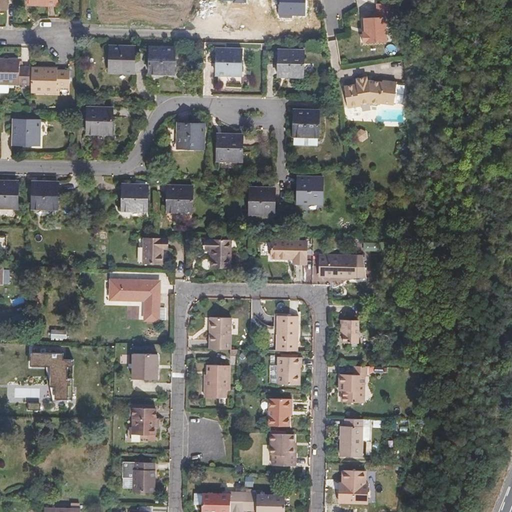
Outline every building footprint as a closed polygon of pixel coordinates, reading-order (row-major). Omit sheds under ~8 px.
[(390,17),(389,3),(374,4),(374,18),(362,18),(363,32),(360,33),(360,42),(383,41),(382,18),(390,17)] [(130,73),(130,47),(106,47),(106,73),(130,73)] [(171,75),(172,48),(146,48),(145,74),(171,75)] [(238,77),(239,52),(213,52),(213,77),(238,77)] [(301,78),(301,52),(275,52),(275,78),(301,78)] [(0,85),(29,86),(29,69),(22,68),(15,68),(15,63),(2,63),(2,60),(0,60),(0,85)] [(48,69),(29,69),(29,86),(29,93),(52,94),(52,88),(64,88),(64,69),(48,69)] [(390,104),(393,83),(381,81),(379,83),(364,82),(364,79),(356,79),(355,85),(342,87),(345,108),(357,107),(358,105),(367,103),(370,106),(374,107),(379,103),(390,104)] [(110,114),(83,114),(83,138),(110,138),(110,114)] [(316,139),(316,117),(290,117),(290,139),(316,139)] [(37,147),(38,121),(10,121),(10,147),(37,147)] [(201,150),(201,125),(176,125),(176,150),(201,150)] [(240,163),(240,135),(214,135),(214,163),(240,163)] [(320,205),(320,179),(295,178),(294,205),(320,205)] [(0,209),(15,209),(15,183),(0,182),(0,209)] [(54,210),(54,183),(29,183),(29,209),(54,210)] [(145,212),(145,186),(120,186),(120,212),(145,212)] [(189,213),(189,188),(164,187),(164,213),(189,213)] [(272,215),(272,189),(248,189),(247,215),(272,215)] [(163,248),(163,240),(142,240),(143,263),(158,263),(158,257),(158,248),(163,248)] [(227,271),(228,241),(209,240),(208,270),(218,270),(227,271)] [(303,266),(303,243),(268,243),(267,261),(279,261),(290,261),(290,266),(303,266)] [(360,253),(357,245),(350,247),(352,255),(360,253)] [(363,275),(360,259),(352,259),(351,257),(315,256),(315,275),(324,276),(334,276),(334,279),(351,279),(351,275),(363,275)] [(157,300),(157,281),(106,281),(105,301),(140,301),(140,320),(157,320),(157,300)] [(50,292),(49,310),(65,311),(66,293),(50,292)] [(274,316),(273,352),(291,353),(291,339),(295,339),(296,333),(296,316),(274,316)] [(208,330),(207,350),(224,351),(228,351),(229,318),(208,318),(208,330)] [(354,345),(355,321),(340,320),(339,334),(339,345),(354,345)] [(52,366),(51,403),(75,403),(75,378),(68,378),(68,365),(75,365),(75,358),(65,358),(65,352),(30,351),(30,366),(52,366)] [(155,368),(155,355),(130,354),(129,380),(154,380),(155,368)] [(296,370),(296,358),(276,358),(276,386),(296,386),(296,370)] [(226,391),(226,365),(207,365),(207,377),(204,377),(204,397),(215,397),(215,404),(222,404),(223,391),(226,391)] [(364,376),(364,369),(352,369),(352,375),(348,376),(347,382),(341,384),(341,391),(341,402),(359,402),(360,376),(364,376)] [(51,384),(8,384),(8,402),(28,402),(28,410),(42,410),(41,402),(51,402),(51,384)] [(289,411),(289,400),(268,400),(268,426),(286,426),(286,416),(286,411),(289,411)] [(125,434),(136,434),(144,434),(144,439),(144,441),(153,441),(153,424),(153,409),(127,408),(127,418),(129,418),(128,428),(125,428),(125,434)] [(358,458),(360,421),(343,420),(343,425),(337,425),(337,436),(336,457),(358,458)] [(291,446),(292,436),(268,435),(268,456),(291,457),(291,446)] [(294,457),(291,457),(268,456),(268,467),(293,468),(294,457)] [(153,472),(153,463),(131,462),(130,492),(149,492),(149,480),(153,480),(153,472)] [(342,477),(341,483),(341,491),(335,491),(335,504),(364,504),(364,486),(361,486),(362,473),(342,472),(342,477)] [(224,511),(225,511),(230,511),(236,511),(238,490),(225,490),(225,495),(200,493),(199,511),(224,511)] [(238,490),(236,511),(281,511),(282,496),(255,495),(255,491),(238,490)]
